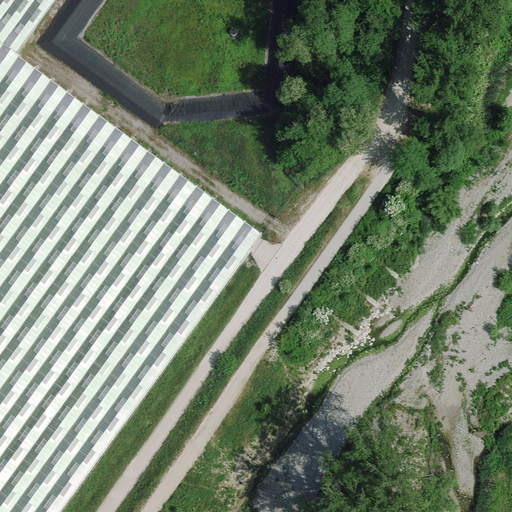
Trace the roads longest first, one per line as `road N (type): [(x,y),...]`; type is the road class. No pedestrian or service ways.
road 1 (track): [(414,0),(405,77),(372,142),(108,511)]
road 2 (track): [(383,178),(150,511)]
